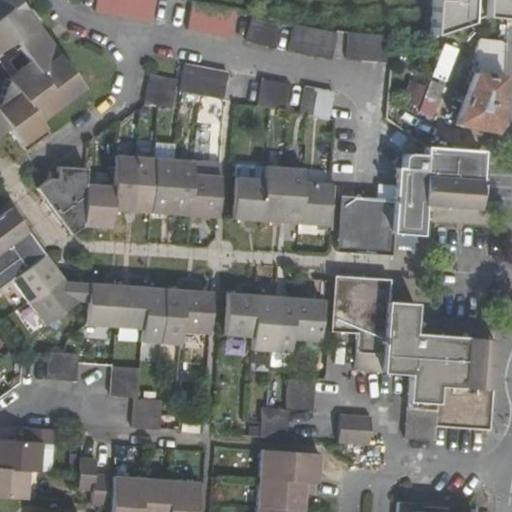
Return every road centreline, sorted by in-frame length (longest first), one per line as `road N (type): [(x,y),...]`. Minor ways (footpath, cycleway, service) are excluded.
road 1 (residential): [(118,435),(92,405),(33,400),(0,419)]
road 2 (residential): [(511,466),(392,458)]
